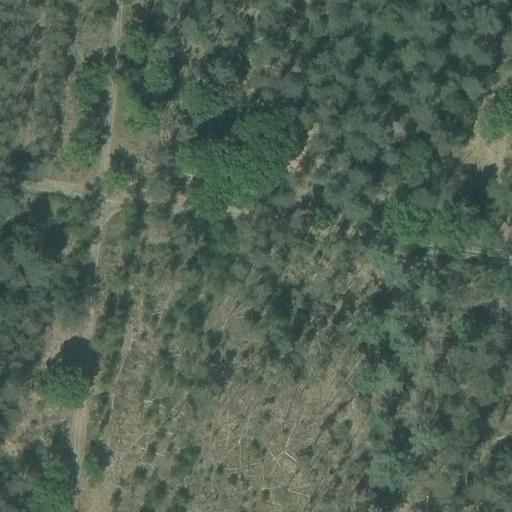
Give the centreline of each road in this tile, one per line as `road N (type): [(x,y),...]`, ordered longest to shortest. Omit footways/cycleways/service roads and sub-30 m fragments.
road 1 (track): [(511,258),(101,199)]
road 2 (track): [(101,199),(73,511)]
road 3 (track): [(101,199),(116,0)]
